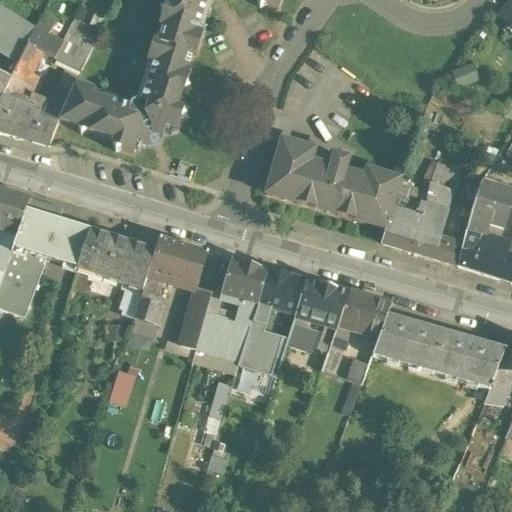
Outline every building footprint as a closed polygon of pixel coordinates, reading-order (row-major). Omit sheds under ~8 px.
[(41,19),(9,0),(0,0),(0,52),(19,65),(28,47),(36,31),(41,19)] [(129,109),(94,97),(95,91),(76,85),(70,98),(61,120),(59,123),(78,129),(77,129),(81,136),(87,134),(114,142),(112,147),(116,154),(121,152),(133,155),(137,144),(147,147),(148,144),(150,145),(159,140),(160,138),(163,139),(166,129),(177,132),(181,120),(186,117),(183,110),(178,109),(183,94),(190,90),(187,85),(191,72),(188,71),(193,56),(196,57),(203,36),(197,34),(207,0),(235,0),(251,0),(256,1),(256,3),(260,10),(265,8),(277,12),(281,0),(169,0),(167,7),(160,12),(162,17),(159,28),(162,29),(158,44),(154,43),(147,65),(153,67),(142,102),(137,101),(131,104),(129,109)] [(511,0),(502,14),(511,21),(511,20),(511,0)] [(63,28),(41,19),(36,31),(58,40),(63,28)] [(64,42),(54,61),(68,67),(88,27),(74,21),(64,42)] [(88,27),(68,67),(81,73),(101,33),(88,27)] [(58,40),(36,31),(28,47),(44,55),(54,61),(64,42),(58,40)] [(44,55),(28,47),(19,65),(12,80),(0,103),(0,135),(21,141),(34,109),(27,106),(40,81),(34,78),(44,55)] [(0,75),(0,103),(12,80),(0,75)] [(54,92),(44,113),(34,109),(21,141),(49,148),(59,123),(61,120),(70,98),(54,92)] [(424,125),(418,142),(428,146),(435,129),(424,125)] [(364,180),(343,174),(346,161),(335,158),(332,171),(310,164),(313,152),(282,143),(267,197),(384,231),(398,181),(367,172),(364,180)] [(469,175),(437,165),(431,185),(428,197),(450,203),(453,194),(462,196),(469,175)] [(511,257),(510,256),(506,256),(509,245),(485,238),(488,226),(503,230),(511,199),(511,194),(497,190),(497,189),(482,184),(472,213),(463,247),(458,269),(511,286),(511,257)] [(31,201),(0,191),(0,228),(4,230),(19,235),(27,213),(31,201)] [(450,203),(428,197),(425,211),(416,223),(407,254),(458,269),(463,247),(439,239),(450,203)] [(63,211),(31,201),(27,213),(60,224),(63,211)] [(403,203),(398,201),(382,246),(407,254),(416,223),(425,211),(408,205),(403,203)] [(60,224),(27,213),(19,235),(13,250),(47,261),(77,271),(89,233),(60,224)] [(4,230),(0,240),(0,287),(13,250),(19,235),(4,230)] [(156,254),(89,233),(77,271),(76,274),(143,295),(156,254)] [(208,257),(161,242),(150,278),(163,282),(196,292),(197,291),(208,257)] [(47,261),(13,250),(0,287),(0,312),(10,316),(15,301),(31,307),(45,269),(44,268),(47,261)] [(267,273),(232,262),(222,295),(221,296),(243,303),(258,307),(267,273)] [(306,284),(267,273),(258,307),(251,326),(265,330),(271,311),(295,317),(306,284)] [(163,282),(150,278),(143,300),(156,304),(163,282)] [(349,295),(306,284),(295,317),(311,322),(337,329),(349,295)] [(212,295),(197,291),(196,292),(191,311),(207,315),(212,295)] [(243,303),(221,296),(222,295),(212,292),(212,295),(207,315),(237,324),(243,303)] [(390,306),(349,295),(337,329),(349,333),(377,341),(386,317),(390,306)] [(156,304),(143,300),(137,322),(148,326),(155,328),(162,306),(156,304)] [(258,307),(243,303),(237,324),(250,328),(251,326),(258,307)] [(191,311),(180,348),(196,353),(202,333),(207,315),(191,311)] [(207,315),(202,333),(245,345),(250,328),(237,324),(207,315)] [(311,322),(295,317),(287,345),(311,353),(317,334),(308,331),(311,322)] [(505,351),(386,317),(377,341),(370,359),(489,391),(505,351)] [(155,328),(148,326),(145,333),(152,335),(155,328)] [(265,330),(251,326),(250,328),(245,345),(238,370),(270,379),(282,340),(264,334),(265,330)] [(349,333),(337,329),(330,350),(344,354),(350,337),(349,333)] [(245,345),(202,333),(196,353),(192,367),(235,379),(239,365),(245,345)] [(511,340),(510,340),(505,351),(489,391),(484,403),(500,409),(511,378),(511,340)] [(357,362),(343,415),(357,419),(370,365),(357,362)] [(231,392),(219,388),(211,412),(223,416),(231,392)] [(511,414),(500,409),(484,403),(477,421),(511,434),(511,414)] [(214,452),(209,468),(222,472),(227,457),(214,452)]
